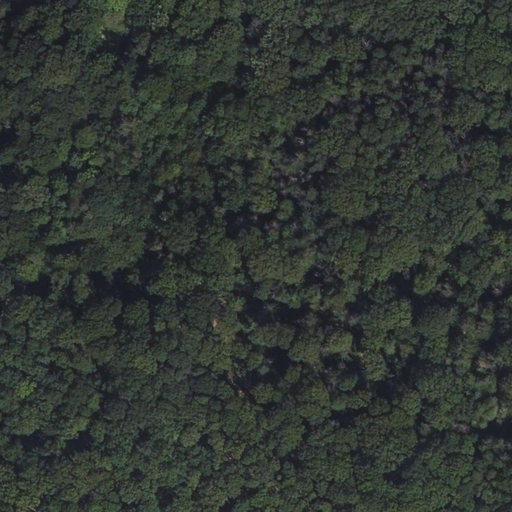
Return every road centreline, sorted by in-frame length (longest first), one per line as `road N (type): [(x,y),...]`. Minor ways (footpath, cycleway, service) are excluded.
road 1 (track): [(511,375),(24,224)]
road 2 (track): [(24,224),(156,0)]
road 3 (track): [(511,24),(366,0)]
